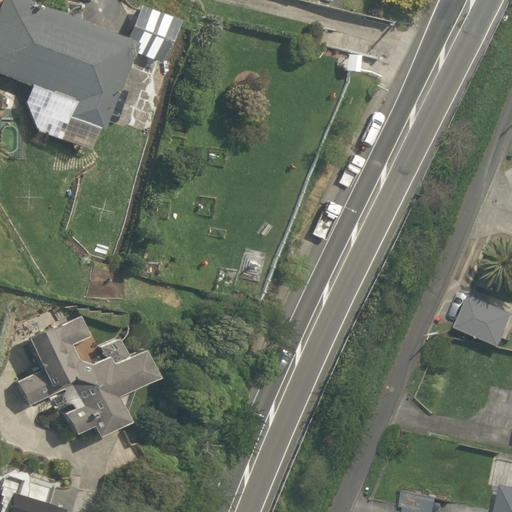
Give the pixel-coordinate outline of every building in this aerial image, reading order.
[(60,115),(94,129),(126,50),(156,62),(172,23),(138,9),(124,43),(19,0),(0,0),(0,75),(65,103),(60,115)] [(37,368),(12,380),(24,405),(57,388),(59,391),(55,395),(59,404),(64,404),(69,407),(58,412),(68,432),(84,424),(90,436),(121,420),(109,395),(150,375),(135,346),(122,353),(113,335),(94,345),(100,357),(85,364),(76,359),(69,343),(87,334),(76,312),(23,338),(37,368)] [(511,358),(511,319),(498,313),(483,346),(511,358)] [(0,511),(52,511),(54,507),(19,496),(23,481),(0,474),(0,511)] [(495,511),(511,511),(511,485),(501,484),(495,511)] [(433,511),(462,511),(464,506),(435,502),(433,511)]
